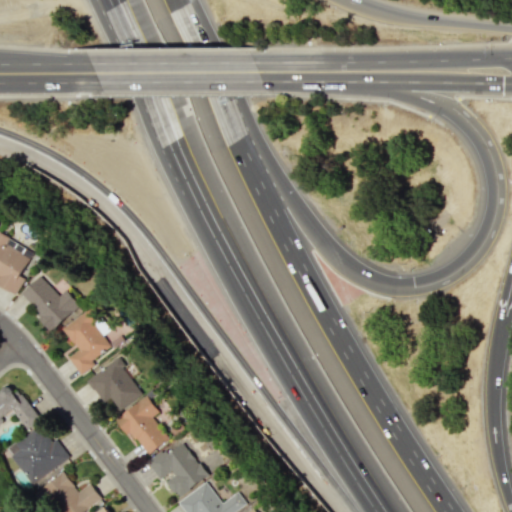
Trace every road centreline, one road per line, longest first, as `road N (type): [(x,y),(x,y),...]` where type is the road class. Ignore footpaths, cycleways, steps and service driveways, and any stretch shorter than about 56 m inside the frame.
road 1 (motorway): [(451,511),(281,223),(182,0)]
road 2 (motorway): [(116,3),(278,350),(376,511)]
road 3 (motorway): [(0,143),(78,182),(121,218),(346,511)]
road 4 (motorway): [(46,71),(130,82),(166,161),(278,350)]
road 5 (motorway): [(412,290),(370,286),(339,269),(317,241),(196,0)]
road 6 (residential): [(0,323),(152,511)]
road 7 (motorway): [(454,108),(480,132),(501,200),(471,264),(412,290)]
road 8 (motorway): [(511,505),(495,431),(505,315)]
road 9 (secondary): [(268,69),(92,70)]
road 10 (motorway): [(290,68),(454,108)]
road 11 (secondary): [(445,69),(290,68)]
road 12 (motorway): [(511,26),(358,4)]
